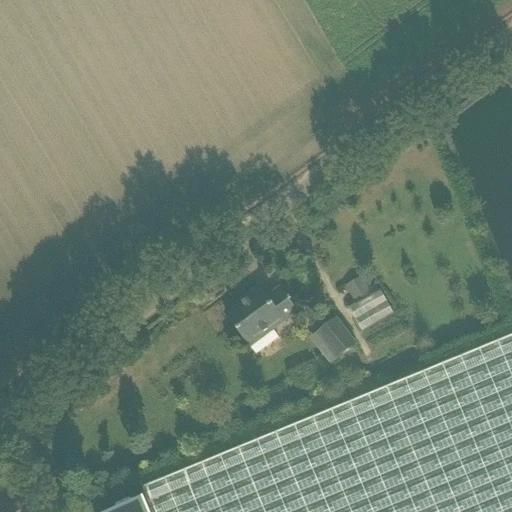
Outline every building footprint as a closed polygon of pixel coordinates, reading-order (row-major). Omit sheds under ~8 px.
[(371,295),(363,278),(341,288),(349,305),(371,295)] [(250,348),(296,313),(279,291),(267,300),(259,289),(245,299),(247,301),(227,316),(250,348)] [(383,291),(348,306),(359,330),(393,315),(383,291)] [(337,319),(310,340),(332,367),(359,346),(337,319)] [(511,511),(511,337),(143,490),(151,511),(511,511)] [(149,511),(144,499),(113,511),(149,511)]
